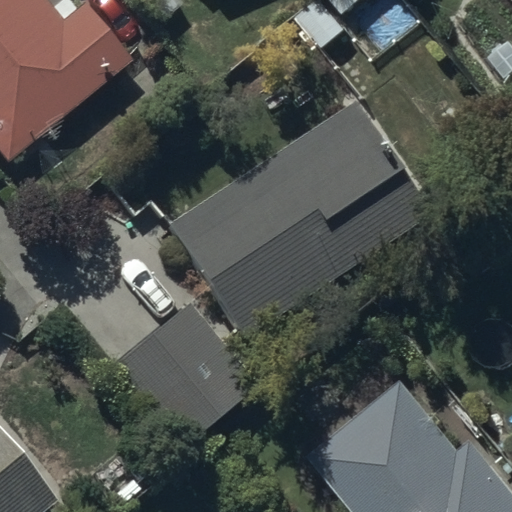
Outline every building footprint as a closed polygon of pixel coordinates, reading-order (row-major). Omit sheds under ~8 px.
[(38,0),(0,0),(0,166),(1,168),(126,66),(78,7),(74,11),(64,0),(63,0),(48,12),(38,0)] [(439,213),(364,99),(164,229),(239,344),(439,213)] [(254,393),(185,307),(110,368),(178,453),(254,393)] [(401,384),(311,461),(351,511),(511,511),(511,489),(471,438),(458,449),(401,384)] [(0,511),(43,511),(54,503),(0,439),(0,511)]
